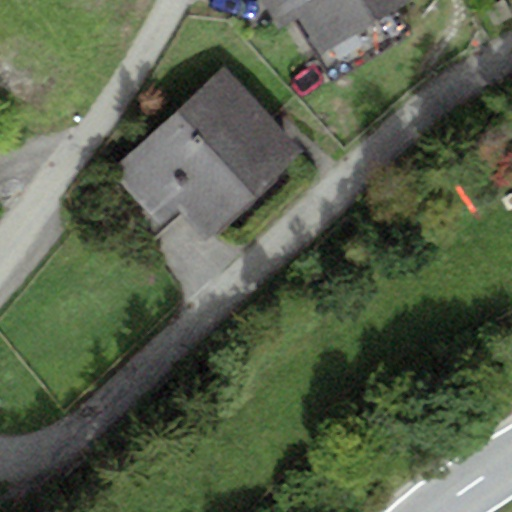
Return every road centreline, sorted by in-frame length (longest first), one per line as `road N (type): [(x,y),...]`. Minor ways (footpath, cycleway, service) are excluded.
road 1 (residential): [(511,57),(381,142),(63,433),(0,454)]
road 2 (residential): [(0,267),(172,0)]
